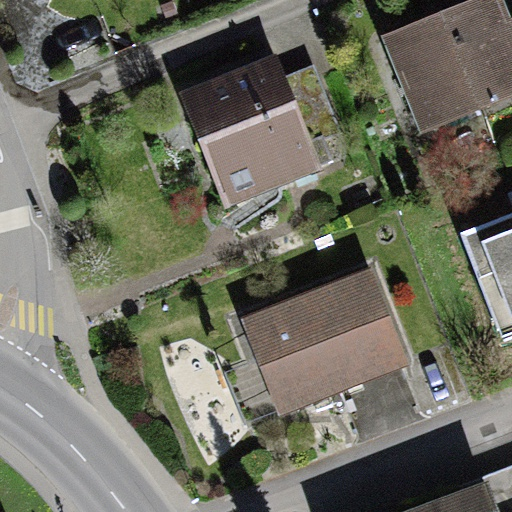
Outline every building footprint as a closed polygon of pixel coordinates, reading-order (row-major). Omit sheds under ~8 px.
[(494,1),(391,42),(425,127),(511,92),(511,27),(506,30),(494,1)] [(275,67),(186,102),(225,198),(260,183),(262,189),(332,161),(324,139),(339,133),(317,77),(284,90),(275,67)] [(511,217),(464,236),(499,327),(511,322),(511,217)] [(369,275),(246,323),(263,365),(279,359),(297,405),(340,388),(335,375),(394,352),(399,364),(403,362),(369,275)] [(485,492),(433,511),(511,511),(511,494),(489,503),(485,492)]
